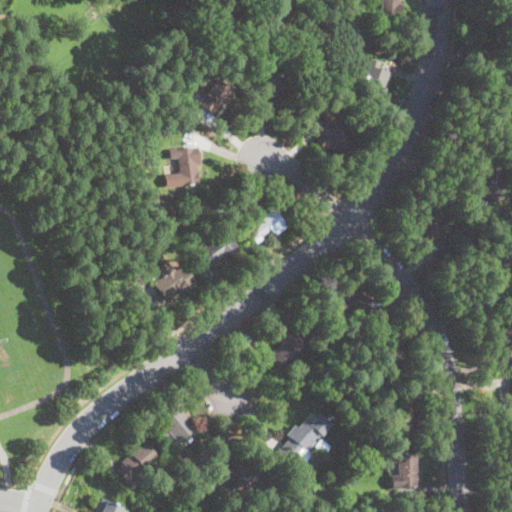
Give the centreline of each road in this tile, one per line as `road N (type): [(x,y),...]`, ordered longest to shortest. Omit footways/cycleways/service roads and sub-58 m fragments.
road 1 (residential): [(347,223),(110,398),(49,479),(37,511)]
road 2 (residential): [(347,223),(411,288),(438,336),(454,401),(461,511)]
road 3 (residential): [(437,0),(435,44),(416,113),(347,223)]
road 4 (residential): [(254,156),(278,156),(347,223)]
